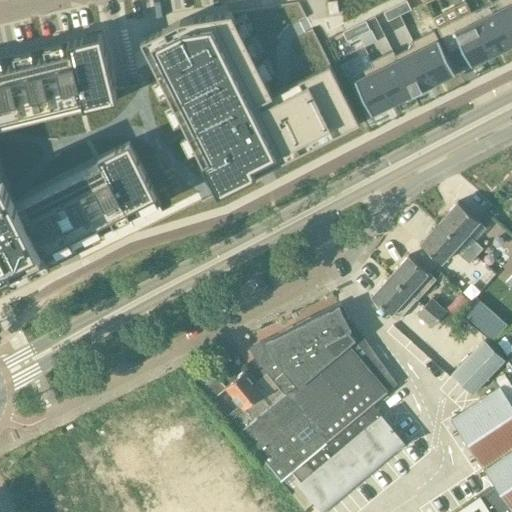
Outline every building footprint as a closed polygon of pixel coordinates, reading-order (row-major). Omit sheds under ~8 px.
[(408,0),(396,6),(400,15),(412,9),(408,0)] [(511,0),(494,0),(491,2),(511,42),(511,0)] [(0,57),(0,291),(50,266),(198,192),(202,202),(218,193),(359,122),(330,64),(299,2),(232,12),(180,20),(141,40),(145,48),(133,55),(140,83),(116,89),(102,33),(68,41),(0,57)] [(511,42),(491,2),(471,12),(492,54),(511,44),(511,42)] [(396,6),(384,12),(388,21),(400,15),(396,6)] [(471,12),(437,28),(449,51),(461,45),(471,65),(492,54),(471,12)] [(366,20),(355,26),(359,35),(371,29),(366,20)] [(355,26),(343,32),(347,41),(359,35),(355,26)] [(413,41),(412,41),(414,45),(415,45),(434,84),(455,73),(434,30),(413,41)] [(395,55),(394,55),(413,93),(434,84),(415,45),(414,45),(395,55)] [(371,61),(373,65),(374,65),(393,103),(413,93),(394,54),(395,54),(393,50),(371,61)] [(373,65),(351,76),(370,115),(393,103),(374,65),(373,65)] [(460,241),(467,234),(479,221),(458,201),(439,222),(460,241)] [(420,242),(441,262),(460,241),(439,222),(420,242)] [(468,248),(475,255),(482,248),(475,241),(468,248)] [(475,255),(468,248),(461,255),(461,256),(469,262),(475,255)] [(409,255),(390,275),(416,299),(416,300),(424,291),(435,278),(428,272),(409,255)] [(446,277),(461,290),(469,281),(454,268),(446,277)] [(390,313),(397,319),(416,299),(390,275),(371,296),(390,313)] [(446,311),(431,297),(423,306),(438,319),(446,311)] [(468,314),(498,338),(509,325),(479,301),(468,314)] [(348,325),(339,305),(253,347),(265,371),(268,369),(286,391),(268,406),(259,395),(263,392),(243,369),(225,385),(235,396),(232,399),(238,406),(228,415),(305,508),(313,501),(322,511),(325,511),(407,444),(372,403),(396,383),(352,322),(348,325)] [(416,313),(431,327),(438,319),(423,306),(416,313)] [(472,393),(504,359),(483,339),(451,373),(472,393)] [(495,486),(455,511),(511,511),(511,403),(500,386),(451,418),(495,486)] [(98,469),(68,489),(83,511),(96,511),(118,498),(98,469)] [(185,511),(156,480),(120,511),(185,511)]
